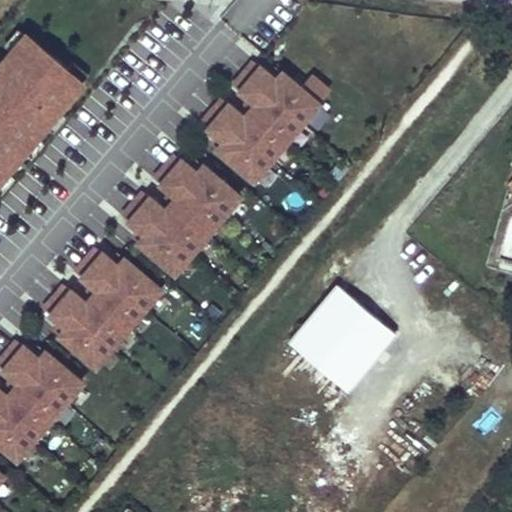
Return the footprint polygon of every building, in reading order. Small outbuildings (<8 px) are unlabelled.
[(194,129),(259,182),(336,89),(314,71),(304,83),(284,66),(277,74),(256,57),(231,87),(254,106),(247,114),(223,94),(194,129)] [(179,278),(248,194),(184,141),(153,178),(175,197),(167,207),(144,188),(122,215),(140,230),(132,239),(179,278)] [(169,288),(126,253),(119,261),(96,242),(72,272),(97,292),(89,301),(63,279),(35,314),(102,369),(169,288)] [(396,340),(339,292),(291,349),(348,398),(396,340)] [(19,333),(0,355),(0,367),(17,383),(10,392),(0,383),(0,444),(21,462),(90,382),(45,344),(39,351),(19,333)] [(0,485),(8,475),(0,468),(0,485)]
